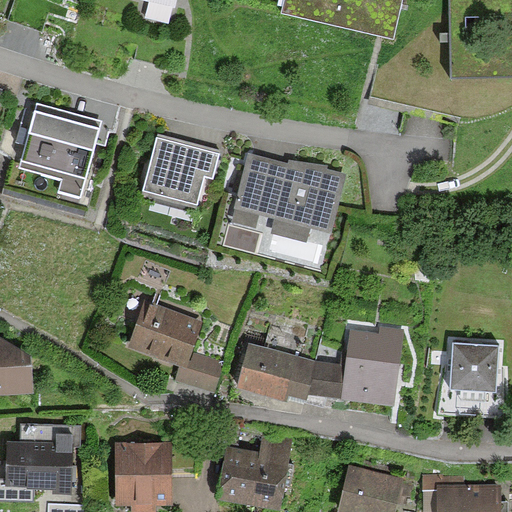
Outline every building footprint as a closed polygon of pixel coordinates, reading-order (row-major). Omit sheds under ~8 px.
[(281,0),(280,8),(390,35),(398,0),(281,0)] [(511,0),(449,0),(451,78),(511,77),(511,0)] [(102,121),(37,103),(35,110),(27,107),(16,141),(26,144),(19,168),(61,179),(58,191),(81,198),(102,121)] [(221,153),(158,136),(144,190),(197,204),(205,176),(214,178),(221,153)] [(248,152),(234,210),(331,234),(347,174),(328,169),(328,165),(290,160),(289,163),(248,152)] [(204,322),(144,301),(128,346),(181,365),(187,367),(193,352),(204,322)] [(348,365),(343,398),(393,404),(403,325),(379,322),(378,335),(352,332),(348,365)] [(0,394),(33,393),(32,355),(0,337),(0,335),(0,394)] [(287,401),(289,395),(299,357),(249,344),(237,388),(287,401)] [(451,346),(449,391),(495,393),(497,348),(451,346)] [(224,362),(193,352),(187,367),(181,365),(176,379),(215,391),(224,362)] [(307,400),(308,394),(316,360),(299,357),(289,395),(307,400)] [(343,398),(348,365),(316,360),(308,394),(343,398)] [(81,446),(81,425),(22,424),(21,441),(5,441),(5,479),(0,478),(0,498),(32,499),(32,486),(51,487),(51,494),(72,495),(73,446),(81,446)] [(226,446),(217,497),(280,508),(292,443),(262,437),(259,452),(226,446)] [(115,444),(116,506),(131,506),(131,511),(155,511),(156,506),(171,505),(170,443),(115,444)] [(351,465),(338,511),(394,511),(400,494),(409,496),(412,486),(402,484),(403,479),(351,465)] [(444,473),(422,474),(423,511),(501,511),(501,484),(464,484),(464,476),(443,476),(444,473)]
